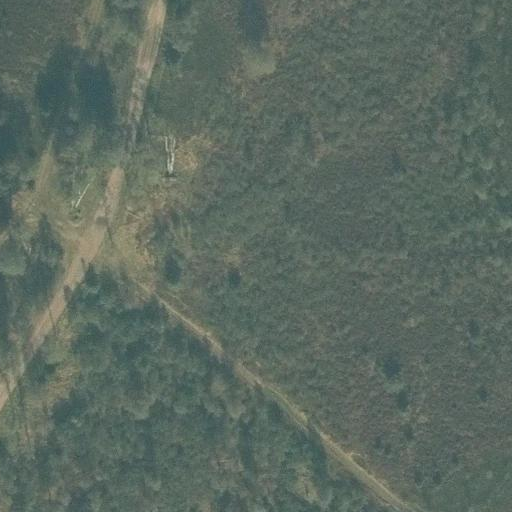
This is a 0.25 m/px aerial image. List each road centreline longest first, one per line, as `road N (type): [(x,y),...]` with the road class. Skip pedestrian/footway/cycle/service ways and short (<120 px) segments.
road 1 (track): [(162,0),(103,210),(81,246)]
road 2 (track): [(81,246),(0,385)]
